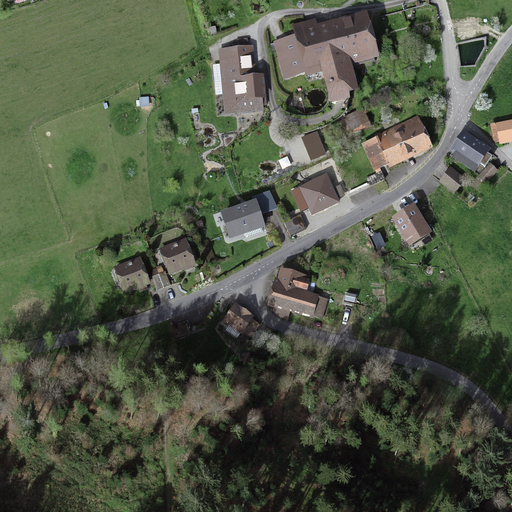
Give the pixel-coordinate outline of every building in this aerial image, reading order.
[(325,66),(333,97),(360,90),(353,63),(377,57),(365,14),(296,33),(276,39),(285,73),(307,67),(308,70),(325,66)] [(231,47),(220,49),(225,102),(215,103),(216,115),(241,113),(259,111),(258,94),(261,94),(258,70),(252,70),(249,46),(231,47)] [(346,139),(367,131),(358,109),(338,117),(346,139)] [(499,144),(511,141),(511,119),(495,123),(499,144)] [(384,167),(428,148),(416,122),(375,140),(373,134),(351,144),(363,171),(382,163),(384,167)] [(452,151),(480,170),(492,152),(463,134),(452,151)] [(489,167),(479,177),(485,183),(495,172),(489,167)] [(455,196),(467,180),(451,168),(439,184),(455,196)] [(381,171),(366,177),(370,186),(385,180),(381,171)] [(327,176),(301,188),(313,214),(339,202),(327,176)] [(255,205),(224,215),(230,236),(262,226),(255,205)] [(414,208),(395,220),(409,243),(428,231),(414,208)] [(186,243),(164,251),(171,273),(194,265),(186,243)] [(141,261),(112,271),(117,286),(123,284),(126,292),(148,284),(141,261)] [(309,280),(279,271),(269,305),(322,320),(327,301),(305,294),(309,280)] [(354,298),(345,295),(343,302),(352,305),(354,298)] [(252,319),(235,308),(226,322),(251,338),(258,327),(250,322),(252,319)] [(188,321),(174,326),(176,334),(191,328),(188,321)]
